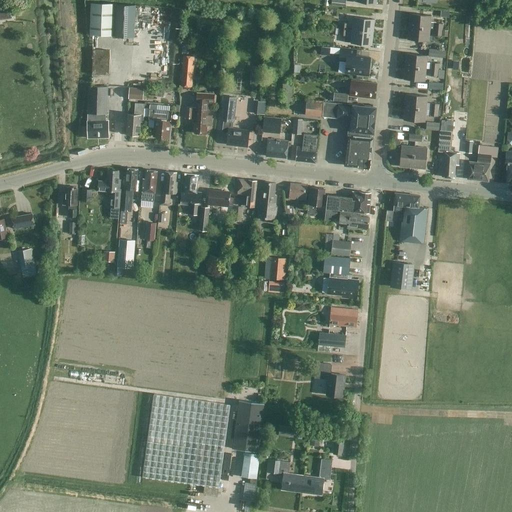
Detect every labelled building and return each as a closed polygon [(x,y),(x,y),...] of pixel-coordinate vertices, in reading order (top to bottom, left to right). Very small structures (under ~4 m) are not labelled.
[(0,0),(0,18),(13,17),(10,2),(1,3),(0,0)] [(92,34),(113,35),(114,3),(91,2),(89,34),(92,34)] [(124,37),(133,37),(135,5),(115,4),(113,36),(124,37)] [(226,12),(216,12),(215,19),(226,20),(226,12)] [(409,26),(429,28),(430,22),(431,15),(410,13),(409,26)] [(373,32),(374,19),(353,17),(353,23),(352,30),(373,32)] [(429,28),(409,26),(407,39),(428,41),(429,28)] [(371,45),(373,32),(352,30),(347,29),(340,28),(339,35),(351,36),(351,43),(371,45)] [(330,47),(321,46),(320,54),(329,55),(330,51),(330,47)] [(339,60),(346,61),(345,72),(368,75),(370,57),(355,55),(356,49),(340,48),(340,53),(340,55),(339,60)] [(428,56),(445,58),(446,50),(429,48),(428,56)] [(92,74),(108,74),(109,50),(93,49),(92,74)] [(438,69),(439,63),(426,62),(427,55),(406,53),(405,66),(426,68),(432,68),(432,69),(438,69)] [(192,87),(194,56),(183,55),(180,86),(192,87)] [(260,85),(262,67),(253,66),(252,78),(251,78),(250,84),(260,85)] [(426,68),(405,66),(403,79),(424,81),(426,68)] [(493,128),(504,129),(506,81),(492,81),(493,75),(486,75),(486,71),(474,71),(474,79),(491,79),(490,85),(489,85),(487,122),(493,123),(493,128)] [(349,95),(375,98),(376,83),(351,80),(349,95)] [(428,88),(442,90),(443,83),(429,82),(428,88)] [(292,83),(282,83),(282,104),(292,104),(292,83)] [(108,120),(105,120),(105,113),(106,113),(107,86),(88,85),(87,121),(87,138),(109,137),(108,120)] [(128,98),(143,99),(143,88),(129,87),(128,98)] [(333,100),(347,101),(348,93),(334,92),(333,100)] [(186,107),(185,117),(192,118),(192,122),(195,122),(194,133),(205,134),(206,123),(211,123),(211,116),(207,115),(207,108),(204,108),(205,102),(213,103),(214,94),(197,93),(196,102),(200,102),(200,107),(186,107)] [(438,110),(439,104),(426,102),(427,96),(406,94),(405,107),(438,110)] [(247,146),(249,130),(229,128),(230,120),(233,121),(236,96),(222,95),(219,119),(223,120),(222,131),(228,132),(226,144),(247,146)] [(305,115),(322,116),(323,101),(306,99),(305,115)] [(258,113),(266,114),(268,101),(260,100),(258,113)] [(370,136),(371,133),(373,133),(376,107),(323,101),(322,116),(351,119),(350,130),(352,131),(352,135),(370,136)] [(135,102),(134,114),(127,114),(126,133),(139,134),(140,115),(143,115),(144,103),(135,102)] [(153,136),(169,137),(171,120),(172,110),(157,109),(157,105),(150,104),(148,118),(155,119),(153,136)] [(437,116),(438,110),(405,107),(404,120),(424,122),(425,114),(431,115),(431,116),(437,116)] [(281,118),(264,117),(262,131),(279,133),(281,118)] [(294,119),(293,133),(301,134),(302,120),(294,119)] [(455,165),(458,165),(459,153),(450,152),(452,131),(440,130),(438,151),(444,152),(442,176),(454,177),(455,165)] [(315,162),(318,135),(303,133),(302,147),(296,146),(295,160),(315,162)] [(352,135),(348,134),(344,165),(357,166),(357,167),(369,168),(370,167),(373,137),(370,136),(352,135)] [(266,155),(286,157),(288,141),(267,139),(266,155)] [(412,167),(414,146),(401,145),(399,166),(412,167)] [(491,157),(497,157),(498,147),(478,145),(477,162),(490,163),(491,157)] [(414,146),(412,167),(425,168),(427,148),(414,146)] [(490,163),(477,162),(469,161),(467,178),(488,180),(490,163)] [(121,198),(120,210),(131,211),(133,199),(133,191),(133,190),(137,190),(138,180),(136,180),(137,168),(127,167),(126,167),(125,176),(123,176),(121,198)] [(155,192),(157,170),(146,169),(145,178),(143,178),(141,200),(153,201),(154,192),(155,192)] [(107,181),(106,181),(98,180),(97,190),(110,191),(109,207),(119,207),(121,182),(122,172),(118,172),(118,171),(108,170),(107,181)] [(175,184),(176,172),(165,171),(164,183),(162,182),(161,192),(161,194),(160,194),(160,202),(168,202),(169,192),(176,193),(177,184),(175,184)] [(181,192),(180,204),(190,205),(199,206),(199,203),(201,203),(202,193),(196,193),(198,174),(183,173),(181,192)] [(254,207),(255,196),(257,180),(239,179),(237,194),(246,195),(245,206),(254,207)] [(257,205),(256,217),(276,220),(277,207),(275,207),(276,194),(274,194),(275,183),(264,181),(263,190),(261,190),(259,205),(257,205)] [(288,198),(306,200),(307,184),(290,182),(288,198)] [(70,217),(76,217),(76,205),(77,188),(73,187),(73,186),(72,186),(72,187),(70,187),(69,186),(66,188),(65,188),(65,194),(63,194),(63,204),(68,204),(68,209),(70,209),(70,217)] [(323,206),(325,188),(311,186),(310,193),(309,194),(307,213),(315,214),(316,205),(323,206)] [(81,200),(91,201),(92,189),(82,188),(81,200)] [(233,204),(234,197),(230,197),(230,192),(209,189),(208,204),(229,206),(229,203),(233,204)] [(359,191),(359,192),(352,191),(352,197),(327,194),(324,219),(330,220),(332,209),(369,213),(371,193),(359,191)] [(399,240),(423,243),(427,208),(418,207),(420,195),(395,192),(393,210),(401,211),(402,206),(404,206),(402,222),(401,221),(399,240)] [(294,217),(293,204),(285,205),(286,218),(294,217)] [(232,219),(241,220),(242,206),(233,205),(232,219)] [(201,206),(200,209),(199,223),(198,229),(207,230),(209,207),(201,206)] [(368,228),(368,220),(369,217),(357,216),(357,214),(340,212),(339,222),(347,223),(347,228),(356,229),(356,227),(368,228)] [(13,228),(34,224),(32,213),(11,217),(13,228)] [(145,239),(154,240),(156,222),(147,221),(145,239)] [(338,240),(339,235),(333,235),(333,239),(332,239),(331,253),(349,255),(351,241),(338,240)] [(134,241),(118,239),(117,265),(132,266),(134,241)] [(36,275),(31,249),(17,251),(20,267),(22,277),(36,275)] [(114,251),(103,250),(103,261),(114,261),(114,251)] [(64,254),(63,263),(71,264),(72,255),(64,254)] [(214,267),(217,257),(209,254),(206,264),(214,267)] [(324,271),(330,272),(328,293),(342,294),(342,296),(356,298),(358,280),(347,279),(348,274),(349,258),(325,256),(324,271)] [(269,278),(284,279),(286,258),(270,257),(269,278)] [(393,262),(390,287),(411,289),(414,264),(393,262)] [(269,283),(268,291),(283,292),(284,284),(269,283)] [(331,307),(329,324),(356,326),(357,309),(331,307)] [(318,344),(331,346),(344,347),(345,341),(346,334),(319,332),(318,344)] [(331,364),(316,362),(314,377),(327,379),(326,394),(342,396),(343,384),(344,384),(345,375),(330,373),(331,364)] [(230,404),(153,394),(142,476),(219,487),(230,404)] [(257,451),(264,403),(239,400),(232,448),(257,451)] [(310,421),(311,407),(303,407),(302,420),(310,421)] [(278,434),(293,436),(294,427),(279,425),(278,434)] [(318,446),(319,438),(311,437),(310,445),(318,446)] [(333,453),(342,455),(344,440),(335,439),(333,453)] [(258,478),(261,454),(246,451),(243,476),(258,478)] [(281,489),(301,492),(304,475),(288,473),(290,462),(279,460),(268,459),(266,471),(283,473),(281,489)] [(329,479),(331,467),(332,460),(321,459),(319,477),(304,475),(301,492),(321,494),(323,478),(329,479)]
